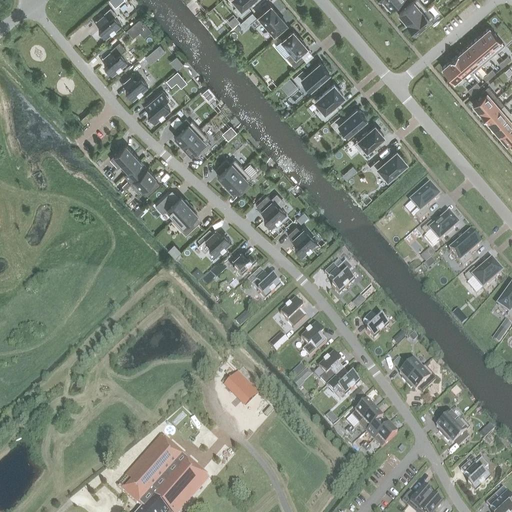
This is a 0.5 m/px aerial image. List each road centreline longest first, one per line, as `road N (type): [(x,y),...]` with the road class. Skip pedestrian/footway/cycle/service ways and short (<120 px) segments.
road 1 (residential): [(423,442),(327,309),(152,145),(30,5)]
road 2 (residential): [(511,223),(394,88)]
road 3 (residential): [(495,0),(394,88)]
